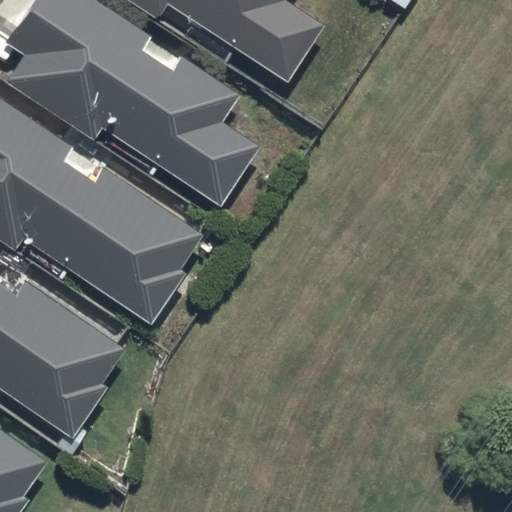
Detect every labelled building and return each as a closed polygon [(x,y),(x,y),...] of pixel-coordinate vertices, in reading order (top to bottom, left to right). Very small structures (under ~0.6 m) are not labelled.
[(0,41),(20,56),(2,82),(85,140),(95,125),(213,208),(254,149),(214,121),(233,94),(100,0),(29,0),(0,41)] [(126,0),(165,28),(176,12),(294,95),(335,37),(295,8),(300,0),(126,0)] [(199,233),(0,103),(0,244),(9,250),(17,238),(145,321),(174,277),(171,275),(199,233)] [(0,267),(0,395),(60,439),(96,388),(88,383),(113,348),(0,267)] [(0,429),(0,511),(14,511),(22,501),(12,494),(38,455),(0,429)]
